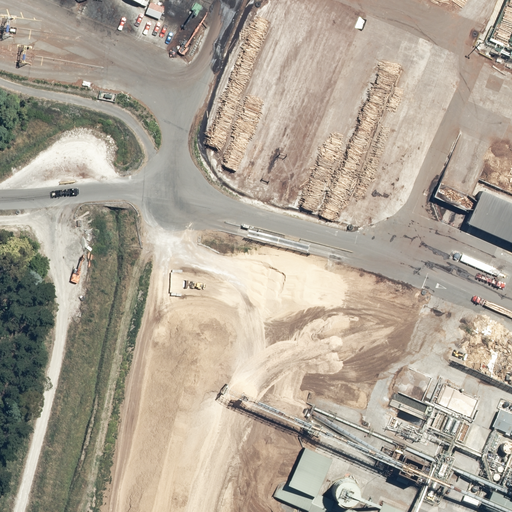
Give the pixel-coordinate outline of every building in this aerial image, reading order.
[(155,0),(154,0),(150,8),(166,17),(171,9),(155,0)] [(511,242),(511,199),(476,184),(460,220),(511,242)] [(323,456),(294,444),(278,484),(307,496),(323,456)] [(357,495),(358,491),(357,487),(356,483),(353,480),(349,478),(345,477),(341,478),(337,479),(334,482),(332,486),(331,490),(332,494),(333,498),(336,501),(340,503),(344,504),(348,503),(352,502),(355,499),(357,495)] [(405,511),(406,508),(389,502),(385,511),(405,511)]
